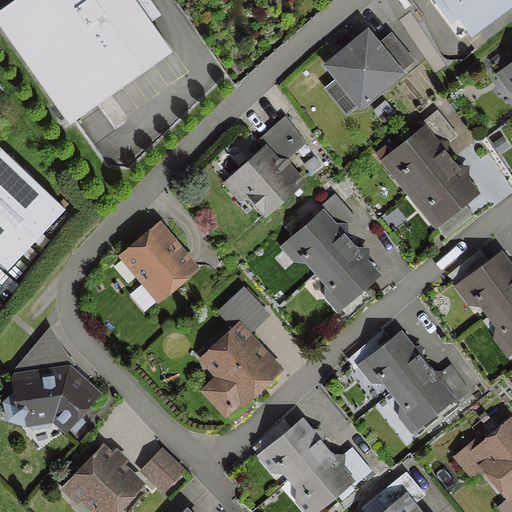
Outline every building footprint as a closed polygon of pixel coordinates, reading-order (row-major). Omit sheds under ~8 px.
[(0,27),(71,125),(172,52),(133,0),(11,0),(0,8),(0,27)] [(511,1),(511,0),(446,0),(470,32),(511,1)] [(355,42),(327,66),(358,104),(410,61),(390,35),(375,47),(365,35),(355,42)] [(511,46),(488,64),(498,78),(510,69),(511,71),(511,46)] [(443,144),(454,135),(435,111),(417,125),(421,131),(393,153),(402,164),(401,171),(415,188),(447,161),(442,154),(443,144)] [(261,137),(255,141),(264,150),(232,179),(233,180),(237,177),(246,187),(246,195),(262,213),(298,181),(284,166),(285,156),(289,156),(303,144),(283,117),(261,137)] [(0,259),(5,264),(62,205),(0,146),(0,259)] [(310,173),(319,165),(312,156),(303,163),(310,173)] [(463,169),(453,168),(447,161),(415,188),(406,195),(431,225),(432,225),(443,239),(471,216),(460,203),(473,192),(462,179),(463,169)] [(302,249),(302,256),(315,272),(347,244),(341,237),(342,227),(353,218),(332,194),(316,209),(321,214),(293,239),(302,249)] [(156,226),(143,237),(121,256),(143,282),(130,292),(130,297),(142,311),(161,295),(192,269),(156,226)] [(363,251),(353,251),(347,244),(315,272),(329,288),(336,288),(346,299),(342,302),(341,302),(334,309),(346,322),(373,298),(362,285),(374,274),(362,262),(363,251)] [(487,265),(477,251),(445,276),(456,289),(468,281),(476,291),(475,298),(487,315),(511,296),(511,270),(510,270),(499,256),(487,265)] [(511,296),(487,315),(500,331),(507,332),(511,339),(511,344),(511,346),(511,347),(511,346),(511,296)] [(219,377),(238,398),(241,401),(275,370),(236,328),(202,359),(219,377)] [(399,336),(389,343),(379,331),(349,357),(358,369),(371,360),(378,369),(378,376),(390,392),(423,366),(416,358),(417,350),(409,349),(399,336)] [(30,352),(14,370),(39,366),(30,352)] [(429,374),(423,366),(390,392),(403,408),(410,409),(418,419),(414,422),(415,423),(447,398),(452,404),(467,392),(449,365),(436,375),(429,374)] [(7,404),(9,417),(21,420),(21,421),(30,428),(46,426),(51,414),(65,426),(91,396),(65,373),(14,380),(13,381),(15,396),(7,404)] [(277,464),(289,478),(323,450),(317,444),(318,434),(308,433),(300,423),(290,431),(280,420),(250,448),(259,458),(266,452),(266,451),(270,448),(278,457),(277,464)] [(479,467),(505,497),(511,491),(511,427),(507,422),(479,446),(490,458),(479,467)] [(65,483),(95,511),(113,511),(140,485),(100,447),(65,483)] [(339,458),(329,457),(323,450),(289,478),(303,495),(309,495),(317,505),(347,480),(351,486),(369,471),(350,448),(339,458)] [(144,476),(161,492),(181,471),(159,450),(149,461),(154,466),(144,476)] [(414,511),(409,505),(422,495),(404,473),(374,496),(387,511),(385,511),(414,511)] [(498,511),(511,511),(503,501),(495,508),(498,511)]
